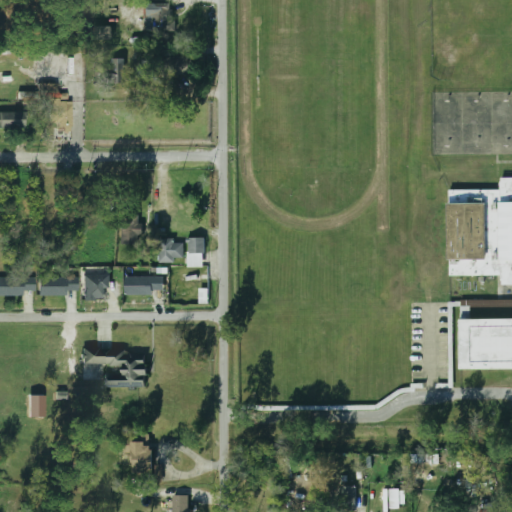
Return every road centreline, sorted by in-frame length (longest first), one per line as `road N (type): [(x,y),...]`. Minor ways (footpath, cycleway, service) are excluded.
road 1 (tertiary): [(228,511),(224,0)]
road 2 (residential): [(226,311),(0,312)]
road 3 (residential): [(225,158),(0,157)]
